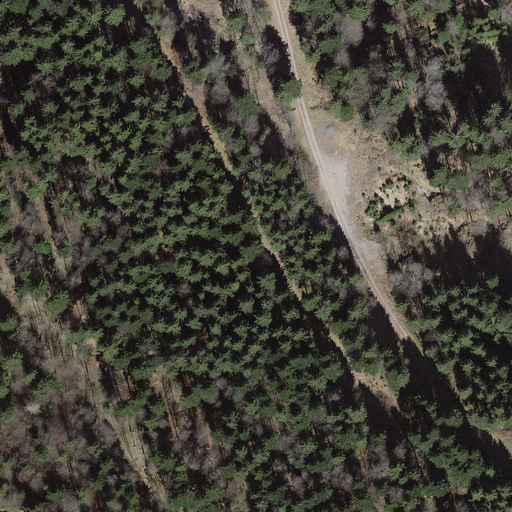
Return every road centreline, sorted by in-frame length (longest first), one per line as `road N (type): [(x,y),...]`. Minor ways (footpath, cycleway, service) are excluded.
road 1 (track): [(127,0),(277,270),(378,411),(476,511)]
road 2 (track): [(511,466),(465,418),(365,278),(316,157),(275,0)]
